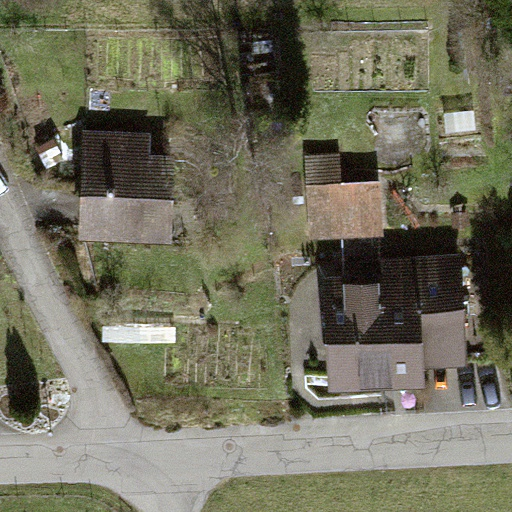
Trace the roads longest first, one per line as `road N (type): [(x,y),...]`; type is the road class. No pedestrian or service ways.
road 1 (residential): [(0,468),(511,445)]
road 2 (track): [(0,198),(61,331),(163,511)]
